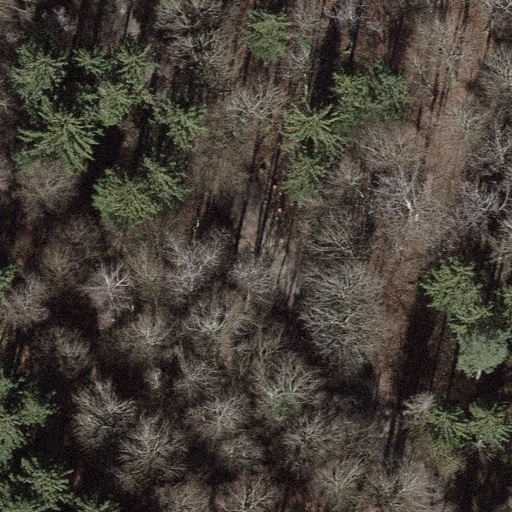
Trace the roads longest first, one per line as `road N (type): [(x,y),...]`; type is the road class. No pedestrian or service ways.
road 1 (track): [(116,0),(430,511)]
road 2 (track): [(0,76),(135,31)]
